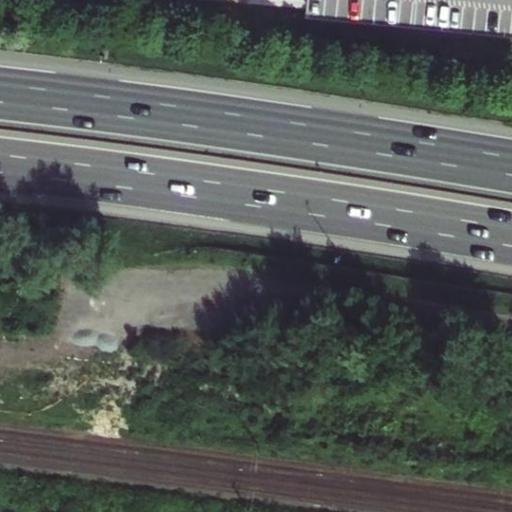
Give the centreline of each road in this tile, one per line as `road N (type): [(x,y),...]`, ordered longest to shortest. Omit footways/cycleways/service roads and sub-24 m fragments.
road 1 (motorway): [(511,168),(0,94)]
road 2 (motorway): [(0,165),(511,238)]
